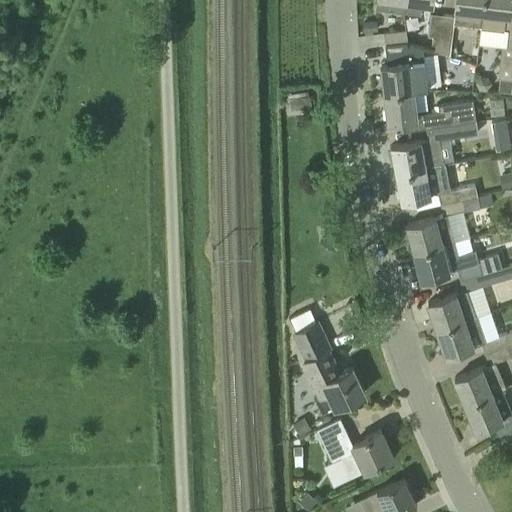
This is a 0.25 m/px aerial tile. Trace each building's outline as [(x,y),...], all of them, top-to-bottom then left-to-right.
[(404,0),(376,0),(375,10),(404,13),(404,0)] [(432,0),(404,0),(404,13),(420,15),(422,5),(432,6),(432,0)] [(454,23),(481,26),(483,0),(455,0),(453,17),(443,15),(439,53),(450,56),(454,23)] [(511,22),(510,23),(511,0),(483,0),(481,26),(509,29),(507,48),(501,48),(498,79),(500,79),(500,78),(511,79),(511,22)] [(439,53),(443,15),(430,14),(428,37),(432,37),(430,50),(439,53)] [(363,32),(378,31),(377,21),(363,22),(363,32)] [(384,33),(386,45),(408,43),(406,30),(384,33)] [(381,65),(382,69),(384,93),(415,90),(424,89),(418,46),(408,43),(386,45),(388,65),(381,65)] [(511,93),(511,86),(511,79),(500,78),(500,79),(498,91),(511,93)] [(418,119),(415,90),(384,93),(387,122),(418,119)] [(311,96),(308,97),(288,99),(290,110),(312,107),(311,96)] [(489,99),(491,116),(505,115),(503,98),(489,99)] [(424,116),(425,128),(476,120),(472,100),(438,105),(439,114),(424,116)] [(506,119),(491,122),(493,132),(508,128),(506,119)] [(391,145),(392,149),(396,173),(443,164),(438,138),(478,132),(476,120),(425,128),(426,139),(391,145)] [(402,201),(430,195),(428,182),(446,178),(443,164),(396,173),(401,196),(402,201)] [(511,170),(499,174),(502,188),(511,185),(511,170)] [(438,194),(440,204),(477,195),(475,184),(462,187),(449,190),(449,192),(438,194)] [(480,207),(477,195),(440,204),(443,215),(447,214),(480,207)] [(454,241),(447,214),(443,215),(407,224),(414,251),(454,241)] [(332,237),(318,241),(322,255),(336,251),(332,237)] [(414,251),(420,275),(421,280),(457,270),(459,278),(502,267),(498,252),(478,258),(475,249),(458,254),(454,241),(414,251)] [(511,264),(502,267),(459,278),(463,290),(466,289),(511,276),(511,264)] [(475,316),(466,289),(463,290),(428,301),(437,329),(475,316)] [(437,329),(444,351),(446,356),(475,346),(472,335),(486,330),(481,314),(475,316),(437,329)] [(351,366),(338,372),(327,348),(330,347),(318,320),(293,331),(305,358),(302,360),(319,396),(314,399),(321,414),(364,394),(351,366)] [(511,330),(480,342),(485,354),(511,343),(511,330)] [(511,343),(485,354),(488,364),(454,378),(465,404),(502,389),(505,387),(495,363),(511,356),(511,343)] [(465,404),(474,426),(476,431),(492,424),(499,436),(511,427),(511,413),(502,389),(465,404)] [(301,435),(311,428),(304,417),(294,423),(301,435)] [(317,429),(332,461),(328,464),(337,484),(363,470),(394,456),(381,429),(352,443),(340,418),(317,429)] [(294,454),(303,454),(302,445),(294,446),(294,454)] [(365,511),(400,511),(417,504),(404,478),(360,498),(365,511)] [(309,510),(317,500),(307,491),(298,502),(309,510)]
